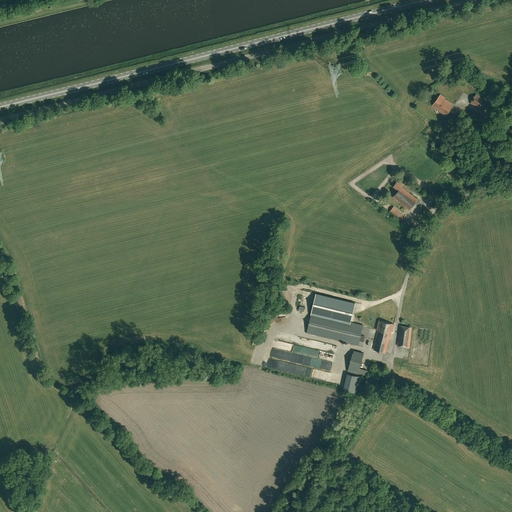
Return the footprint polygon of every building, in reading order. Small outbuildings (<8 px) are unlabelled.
[(446,116),(454,105),(445,98),(445,97),(441,94),(432,106),(446,116)] [(486,103),(487,101),(476,94),(475,96),(474,96),(470,101),(472,101),(470,104),(481,110),(482,108),(483,109),(487,104),(486,103)] [(505,103),(507,100),(500,96),(493,106),(502,112),(507,104),(505,103)] [(409,210),(417,200),(401,187),(403,185),(398,181),(393,186),(398,190),(393,197),(400,202),(399,202),(409,210)] [(401,223),(406,217),(397,209),(392,215),(401,223)] [(355,303),(316,294),(312,313),(351,322),(355,303)] [(307,332),(359,345),(363,346),(365,335),(361,335),(364,326),(351,322),(312,313),(307,332)] [(392,331),(394,324),(379,320),(377,330),(378,331),(374,349),(386,352),(391,331),(392,331)] [(410,347),(412,327),(400,326),(397,346),(410,347)] [(316,352),(316,350),(307,348),(305,354),(317,357),(318,353),(316,352)] [(274,350),(272,356),(279,359),(281,353),(274,350)] [(360,368),(364,353),(354,350),(348,371),(358,374),(367,376),(369,370),(360,368)] [(331,381),(333,373),(309,369),(308,378),(331,381)]
